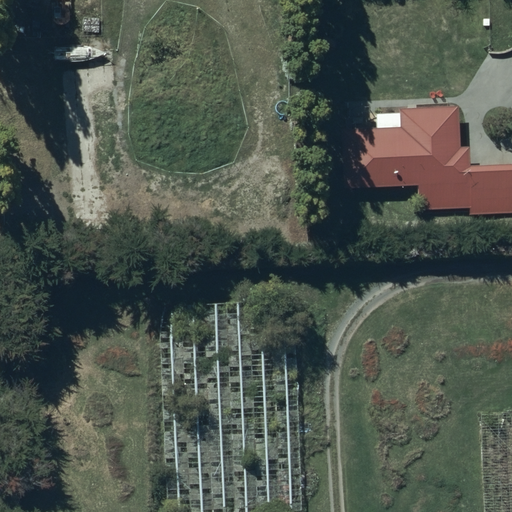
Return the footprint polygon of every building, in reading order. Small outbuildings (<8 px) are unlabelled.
[(377,123),(342,125),(345,184),(418,180),(420,209),(467,206),(468,211),(511,208),(511,161),(470,164),(469,143),(458,144),(456,103),(399,106),(399,110),(377,111),(377,123)] [(294,297),(159,301),(165,511),(214,511),(302,509),(301,486),(313,486),(312,464),(301,464),(300,433),(309,432),(309,419),(298,420),(294,297)] [(380,420),(412,443),(422,429),(389,407),(380,420)] [(511,511),(511,412),(481,414),(484,511),(511,511)] [(412,443),(380,420),(369,435),(402,458),(412,443)]
